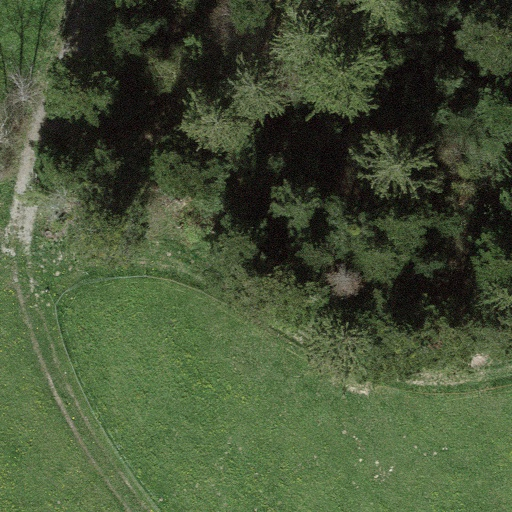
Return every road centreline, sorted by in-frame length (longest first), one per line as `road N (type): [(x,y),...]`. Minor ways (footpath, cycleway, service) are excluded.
road 1 (track): [(41,189),(488,354),(511,347)]
road 2 (track): [(41,189),(15,257),(23,305),(78,433),(151,511)]
road 3 (track): [(88,0),(41,189)]
